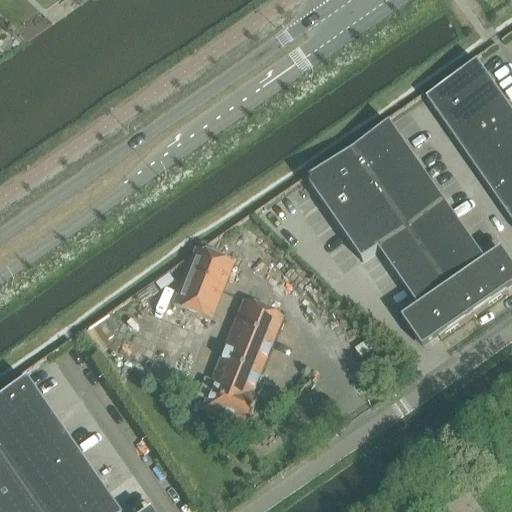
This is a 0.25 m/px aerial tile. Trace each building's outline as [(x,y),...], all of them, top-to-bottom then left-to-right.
[(442,122),(493,86),(479,66),(427,101),(442,122)] [(455,141),(507,106),(493,86),(442,122),(455,141)] [(468,161),(511,130),(511,113),(507,106),(455,141),(468,161)] [(405,146),(391,126),(353,152),(367,172),(405,146)] [(482,180),(511,158),(511,130),(468,161),(482,180)] [(405,146),(367,172),(381,192),(418,166),(405,146)] [(321,204),(367,172),(353,152),(308,185),(321,204)] [(495,199),(511,186),(511,158),(482,180),(495,199)] [(418,166),(381,192),(395,211),(432,185),(418,166)] [(335,224),(381,192),(367,172),(321,204),(335,224)] [(432,185),(395,211),(408,231),(446,205),(432,185)] [(508,218),(511,215),(511,186),(495,199),(508,218)] [(349,244),(395,211),(381,192),(335,224),(349,244)] [(446,205),(408,231),(422,251),(460,225),(446,205)] [(362,263),(408,231),(395,211),(349,244),(362,263)] [(460,225),(422,251),(436,271),(473,244),(460,225)] [(392,272),(422,251),(408,231),(362,263),(363,265),(380,254),(392,272)] [(487,264),(473,244),(436,271),(450,290),(487,265),(487,264)] [(210,323),(233,265),(196,250),(173,308),(210,323)] [(406,291),(436,271),(422,251),(392,272),(406,291)] [(487,264),(487,265),(450,290),(471,321),(508,295),(511,291),(511,266),(503,253),(487,264)] [(420,311),(450,290),(436,271),(406,291),(420,311)] [(471,321),(450,290),(420,311),(404,323),(424,352),(440,341),(441,342),(471,321)] [(141,305),(151,298),(147,292),(137,299),(141,305)] [(252,396),(283,320),(243,304),(212,381),(214,382),(213,385),(204,381),(197,398),(206,402),(202,413),(245,431),(258,398),(252,396)] [(111,335),(135,319),(126,305),(84,334),(100,357),(108,351),(104,346),(114,339),(111,335)] [(0,428),(39,402),(24,381),(0,397),(0,428)] [(0,457),(52,421),(39,402),(0,428),(0,457)] [(0,460),(12,477),(65,440),(52,421),(0,457),(0,460)] [(25,496),(79,459),(65,440),(12,477),(25,496)] [(35,511),(43,511),(92,479),(79,459),(25,496),(35,511)] [(0,485),(12,477),(0,460),(0,485)] [(0,511),(1,511),(25,496),(12,477),(0,485),(0,511)] [(84,511),(105,498),(92,479),(43,511),(84,511)] [(35,511),(25,496),(1,511),(35,511)] [(115,511),(105,498),(84,511),(115,511)]
